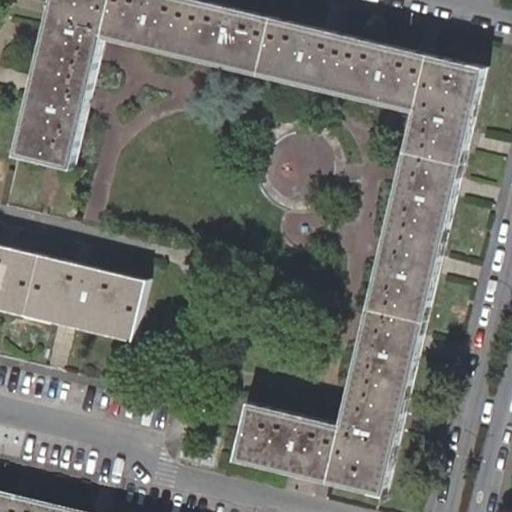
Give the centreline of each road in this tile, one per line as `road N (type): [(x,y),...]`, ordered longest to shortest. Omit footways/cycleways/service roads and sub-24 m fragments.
road 1 (residential): [(0,411),(93,436),(116,454),(345,511)]
road 2 (residential): [(505,280),(476,397)]
